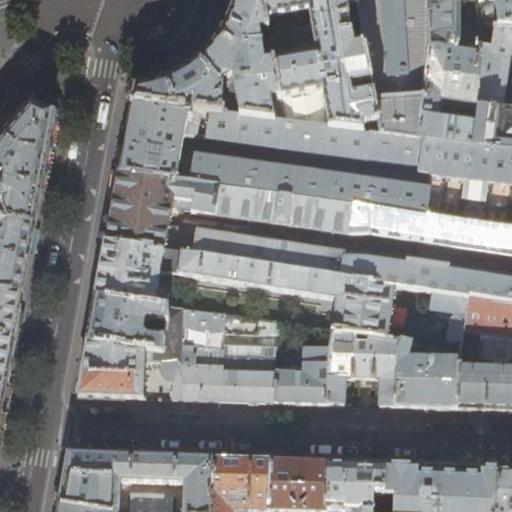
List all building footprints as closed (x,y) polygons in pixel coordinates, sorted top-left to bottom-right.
[(235,0),(235,1),(230,16),(224,30),(213,47),(206,55),(198,62),(243,120),(283,125),(263,0),(235,0)] [(263,0),(283,125),(380,138),(365,49),(354,51),(346,9),(358,6),(357,0),(263,0)] [(357,0),(358,6),(365,49),(380,138),(418,143),(430,48),(429,0),(357,0)] [(429,0),(430,48),(418,143),(511,155),(511,112),(504,111),(480,108),(480,59),(453,55),(453,3),(459,3),(459,0),(429,0)] [(511,0),(480,0),(480,28),(493,29),(511,32),(511,0)] [(511,32),(493,29),(490,51),(480,50),(480,59),(480,108),(504,111),(511,59),(511,32)] [(152,86),(135,89),(132,105),(243,120),(198,62),(188,70),(184,72),(176,77),(168,81),(152,86)] [(176,77),(184,72),(188,70),(182,62),(136,78),(135,89),(152,86),(168,81),(176,77)] [(0,222),(34,227),(42,179),(53,115),(31,105),(0,140),(0,222)] [(380,138),(283,125),(243,120),(132,105),(126,138),(119,174),(511,233),(511,155),(418,143),(380,138)] [(109,232),(106,245),(183,257),(185,239),(179,233),(168,231),(173,208),(192,211),(192,215),(346,238),(368,238),(511,259),(511,233),(119,174),(116,192),(109,232)] [(27,261),(34,227),(0,222),(0,292),(21,296),(27,261)] [(183,257),(179,279),(336,304),(332,335),(333,335),(358,338),(369,340),(385,342),(393,290),(433,297),(469,303),(511,309),(511,280),(365,258),(345,258),(196,235),(193,258),(183,257)] [(101,272),(96,300),(155,309),(160,276),(179,279),(183,257),(106,245),(101,272)] [(18,316),(21,296),(0,292),(0,338),(13,341),(18,316)] [(459,363),(469,303),(433,297),(428,331),(437,332),(440,328),(442,315),(457,318),(452,323),(449,343),(446,343),(445,350),(453,362),(420,361),(420,348),(399,344),(396,410),(423,411),(457,412),(459,363)] [(155,309),(96,300),(93,321),(88,344),(162,355),(164,343),(148,340),(143,335),(145,324),(152,321),(161,323),(160,329),(166,331),(169,311),(155,309)] [(511,309),(469,303),(459,363),(457,412),(485,413),(511,413),(511,309)] [(283,327),(171,311),(169,311),(166,331),(164,343),(162,355),(88,344),(85,365),(79,399),(119,400),(144,401),(146,363),(177,365),(173,402),(223,404),(275,406),(277,367),(277,354),(283,327)] [(357,346),(358,338),(333,335),(332,351),(327,407),(337,408),(345,408),(345,380),(381,382),(379,409),(396,410),(399,344),(385,342),(369,340),(369,347),(357,346)] [(10,362),(13,341),(0,338),(0,384),(5,386),(10,362)] [(290,367),(277,367),(275,406),(297,406),(327,407),(332,351),(308,350),(305,353),(305,355),(299,355),(299,366),(305,367),(304,376),(289,375),(290,367)] [(65,480),(59,509),(79,511),(117,511),(119,484),(185,486),(184,511),(209,511),(211,463),(149,461),(68,458),(65,480)] [(241,464),(211,463),(209,511),(268,511),(270,465),(241,464)] [(298,466),(270,465),(268,511),(326,511),(328,467),(298,466)] [(357,468),(328,467),(326,511),(383,511),(385,469),(357,468)] [(432,471),(385,469),(383,511),(493,511),(500,473),(467,472),(467,479),(445,479),(432,478),(432,471)] [(511,511),(511,473),(500,473),(493,511),(511,511)] [(130,511),(172,511),(173,498),(131,497),(130,511)]
